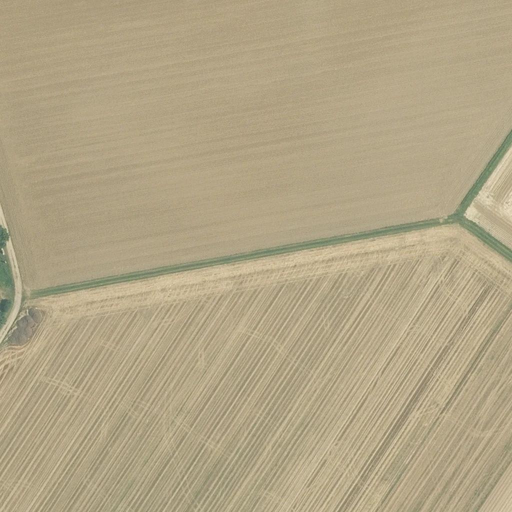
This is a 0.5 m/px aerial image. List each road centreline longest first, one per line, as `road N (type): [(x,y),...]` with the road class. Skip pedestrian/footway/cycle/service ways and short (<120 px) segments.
road 1 (track): [(17,301),(429,226),(461,229),(511,259)]
road 2 (track): [(0,225),(18,296),(0,339)]
